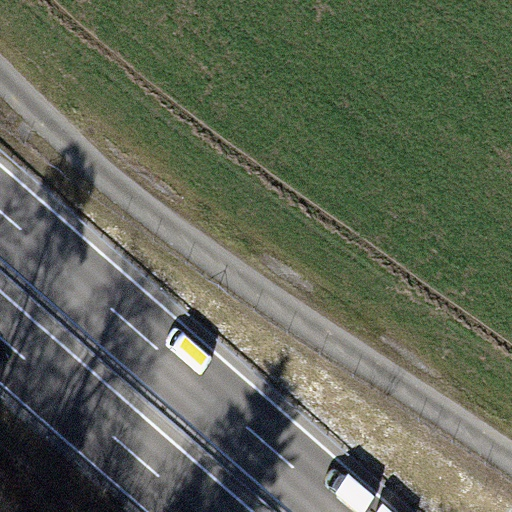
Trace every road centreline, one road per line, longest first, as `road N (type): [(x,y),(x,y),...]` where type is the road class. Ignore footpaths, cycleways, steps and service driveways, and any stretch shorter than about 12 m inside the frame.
road 1 (track): [(511,450),(153,215),(0,86)]
road 2 (trunk): [(342,511),(0,210)]
road 3 (trunk): [(0,337),(197,511)]
